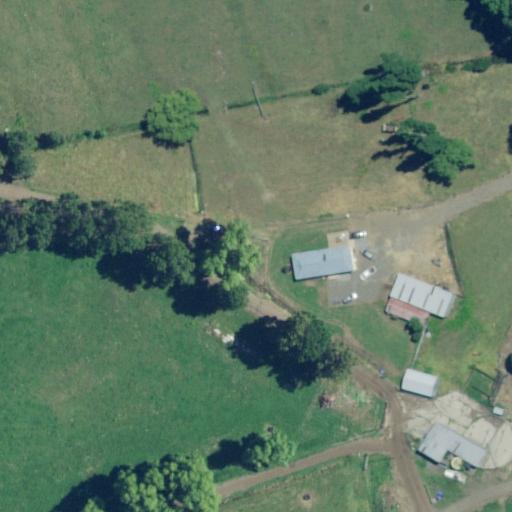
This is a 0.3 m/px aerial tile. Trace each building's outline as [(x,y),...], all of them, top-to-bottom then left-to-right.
[(487,91),(493,119),(506,117),(506,120),(511,119),(511,77),(500,79),(499,72),(480,76),(483,92),(487,91)] [(449,73),(449,83),(470,83),(470,73),(449,73)] [(485,114),(483,102),(477,103),(476,99),(467,100),(467,105),(461,105),(463,118),(485,114)] [(458,296),(404,274),(389,312),(427,328),(433,313),(449,319),(458,296)] [(442,379),(412,370),(407,390),(437,398),(442,379)] [(491,452),(441,422),(424,451),(445,463),(452,451),(482,468),(491,452)]
